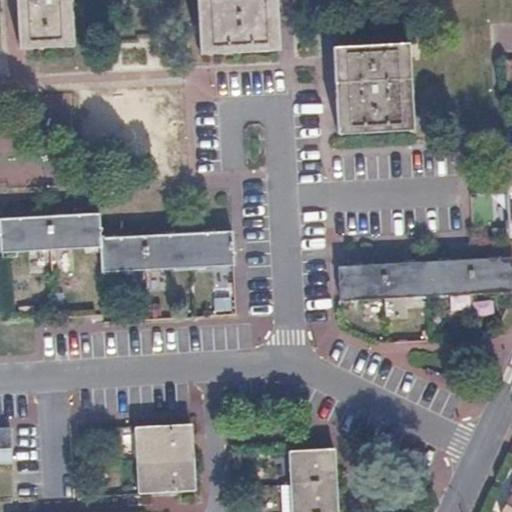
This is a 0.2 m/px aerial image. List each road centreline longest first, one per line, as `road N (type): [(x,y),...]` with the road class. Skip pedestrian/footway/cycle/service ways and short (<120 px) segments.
road 1 (residential): [(284,365),(280,106),(229,108),(231,169)]
road 2 (residential): [(0,383),(284,365)]
road 3 (residential): [(284,365),(314,370),(483,451)]
